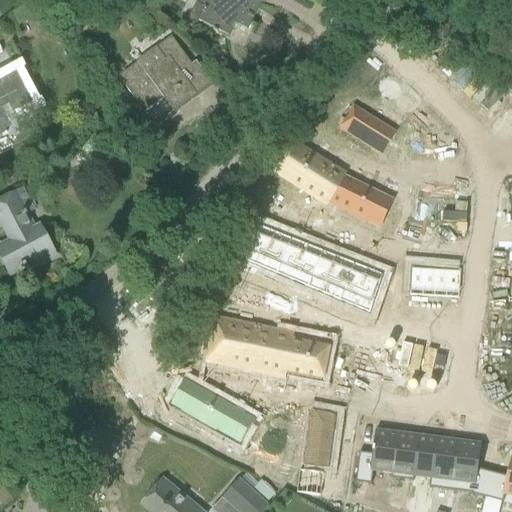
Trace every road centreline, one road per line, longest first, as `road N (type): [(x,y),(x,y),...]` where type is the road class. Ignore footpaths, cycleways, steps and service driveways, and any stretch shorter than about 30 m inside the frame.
road 1 (residential): [(511,431),(460,420),(487,229),(484,154),(434,87),(349,14)]
road 2 (residential): [(0,358),(122,271),(186,211),(349,14)]
